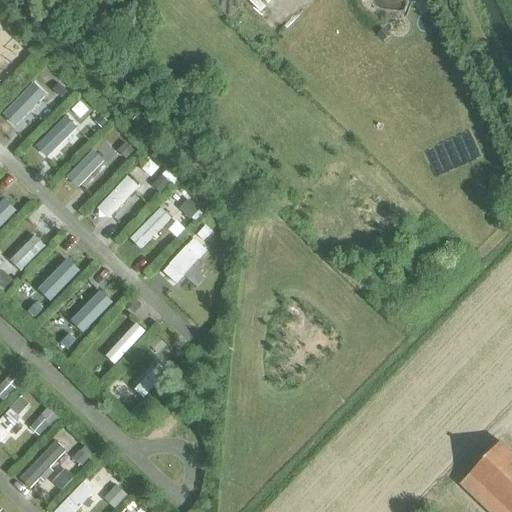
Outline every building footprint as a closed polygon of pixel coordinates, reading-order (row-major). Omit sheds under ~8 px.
[(61,90),(53,98),(61,106),(69,98),(61,90)] [(36,105),(27,96),(5,117),(14,127),(36,105)] [(101,117),(96,123),(101,129),(107,123),(101,117)] [(65,120),(36,148),(45,157),(74,129),(65,120)] [(126,144),(118,153),(126,161),(134,153),(126,144)] [(105,147),(75,179),(86,189),(116,157),(105,147)] [(162,176),(153,186),(162,195),(171,185),(162,176)] [(128,179),(98,211),(109,221),(139,189),(128,179)] [(189,202),(180,211),(190,220),(199,211),(189,202)] [(173,222),(162,210),(130,241),(141,252),(173,222)] [(21,273),(46,249),(34,238),(10,262),(21,273)] [(191,242),(155,281),(166,291),(202,252),(191,242)] [(2,272),(0,273),(0,287),(4,291),(12,282),(2,272)] [(40,316),(67,286),(55,275),(28,306),(40,316)] [(110,304),(101,295),(75,320),(84,330),(110,304)] [(133,301),(125,309),(133,316),(141,308),(133,301)] [(116,368),(147,335),(136,325),(105,358),(116,368)] [(157,340),(149,348),(157,356),(165,348),(157,340)] [(144,401),(169,375),(159,366),(134,392),(144,401)] [(5,382),(0,388),(0,395),(5,400),(14,390),(5,382)] [(20,399),(9,410),(11,412),(18,418),(28,406),(20,399)] [(11,412),(0,423),(0,446),(23,422),(18,418),(11,412)] [(41,415),(32,426),(41,434),(51,423),(41,415)] [(177,430),(173,440),(197,449),(201,439),(177,430)] [(511,511),(511,454),(500,443),(460,485),(489,511),(511,511)] [(68,455),(57,444),(20,482),(31,493),(68,455)] [(80,452),(73,459),(82,467),(89,460),(80,452)] [(163,459),(155,465),(168,482),(176,475),(163,459)] [(65,471),(53,483),(61,492),(74,479),(65,471)] [(83,487),(58,511),(78,511),(93,497),(83,487)] [(117,488),(107,498),(118,508),(127,498),(117,488)]
